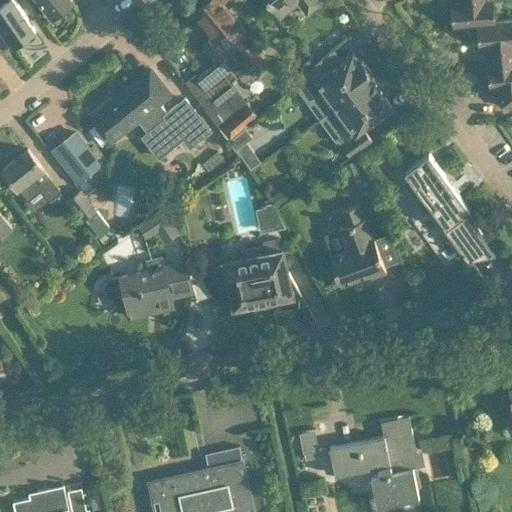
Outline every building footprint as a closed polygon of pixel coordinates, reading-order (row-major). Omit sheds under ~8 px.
[(14,0),(0,0),(0,28),(12,46),(22,39),(25,40),(32,35),(33,31),(35,30),(14,0)] [(37,0),(51,17),(72,1),(71,0),(37,0)] [(186,79),(184,80),(188,84),(192,90),(229,140),(257,116),(247,103),(237,111),(227,98),(236,91),(230,83),(239,75),(243,80),(250,83),(257,76),(257,69),(252,64),(263,55),(234,20),(236,19),(228,10),(219,0),(208,0),(194,12),(207,28),(215,37),(227,52),(216,62),(196,78),(193,73),(186,79)] [(267,0),(280,15),(281,14),(278,10),(290,0),(296,0),(307,13),(320,3),(319,2),(317,3),(314,0),(267,0)] [(495,22),(495,21),(493,0),(460,0),(461,2),(450,3),(452,27),(476,24),(476,23),(495,22)] [(511,19),(495,21),(495,22),(476,23),(476,24),(478,47),(489,46),(490,64),(491,64),(511,62),(511,19)] [(319,119),(332,110),(375,79),(372,75),(370,71),(367,67),(364,64),(361,60),(359,61),(352,52),(335,65),(326,55),(294,83),(302,93),(305,91),(310,98),(314,99),(325,91),(335,106),(319,118),(319,119)] [(511,62),(491,64),(490,64),(486,64),(489,88),(499,87),(501,106),(511,104),(511,62)] [(106,101),(90,113),(111,139),(137,118),(148,133),(154,128),(169,148),(183,137),(189,146),(210,129),(209,128),(202,134),(188,116),(195,110),(185,98),(167,111),(159,101),(170,92),(152,70),(109,104),(106,101)] [(375,79),(332,110),(347,131),(338,137),(343,144),(342,145),(350,155),(372,139),(365,130),(370,126),(369,124),(392,107),(373,80),(375,79)] [(230,141),(236,149),(253,136),(246,127),(230,141)] [(76,131),(53,148),(78,180),(105,159),(96,147),(92,151),(76,131)] [(40,190),(47,200),(59,191),(27,149),(1,169),(26,201),(40,190)] [(452,262),(463,254),(467,259),(495,252),(466,211),(470,208),(429,152),(405,170),(416,185),(417,184),(417,183),(420,181),(436,203),(433,205),(431,206),(433,208),(414,222),(445,264),(452,262)] [(345,164),(355,189),(367,185),(358,160),(345,164)] [(80,190),(66,201),(80,220),(84,217),(100,237),(110,229),(94,209),(80,190)] [(272,202),(271,203),(276,228),(285,226),(272,202)] [(363,218),(357,204),(342,210),(347,224),(340,227),(347,248),(330,254),(341,284),(369,273),(371,277),(387,271),(374,238),(371,239),(364,218),(363,218)] [(137,223),(147,238),(159,230),(166,242),(180,234),(163,207),(137,223)] [(0,233),(2,236),(11,229),(0,215),(0,233)] [(293,293),(283,247),(263,252),(261,243),(243,247),(245,256),(224,260),(234,306),(256,301),(256,302),(271,299),(271,298),(293,293)] [(104,283),(102,286),(102,287),(104,296),(107,298),(110,297),(112,307),(125,304),(125,306),(142,302),(144,312),(146,311),(145,308),(157,306),(158,309),(172,305),(170,296),(191,291),(185,261),(163,266),(163,264),(161,256),(145,260),(147,267),(119,274),(120,276),(109,278),(109,282),(104,283)] [(418,490),(413,466),(411,455),(417,454),(411,427),(383,432),(384,435),(330,446),(335,471),(377,462),(379,473),(371,475),(376,499),(418,490)] [(316,429),(301,430),(303,451),(319,449),(316,429)] [(163,476),(149,479),(150,486),(152,502),(153,502),(153,501),(158,500),(160,511),(254,511),(244,464),(239,445),(205,453),(210,475),(202,477),(201,472),(202,472),(202,471),(163,476)] [(68,511),(67,504),(63,485),(37,491),(39,501),(31,503),(30,498),(12,501),(14,511),(68,511)]
